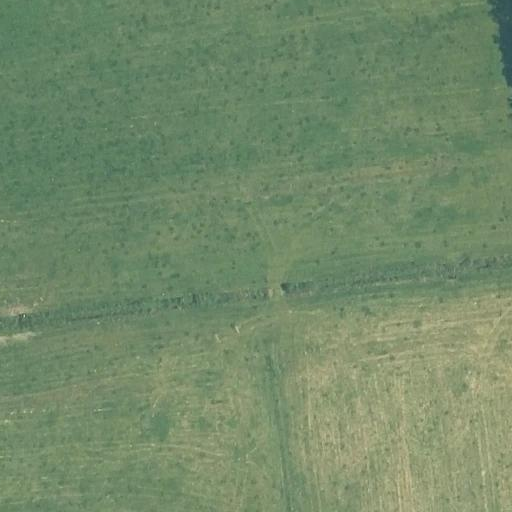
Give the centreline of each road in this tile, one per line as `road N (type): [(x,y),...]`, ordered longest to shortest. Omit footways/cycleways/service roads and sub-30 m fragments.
road 1 (unknown): [(511,505),(423,471),(157,420),(120,405),(104,383),(84,261),(87,231),(106,195),(166,138),(357,44),(390,0)]
road 2 (unknown): [(335,58),(390,209),(403,271),(409,350),(386,465)]
road 3 (unknown): [(0,272),(21,224),(111,96),(215,0)]
road 4 (unknown): [(165,0),(22,171),(0,180)]
road 5 (unknown): [(360,130),(505,72)]
